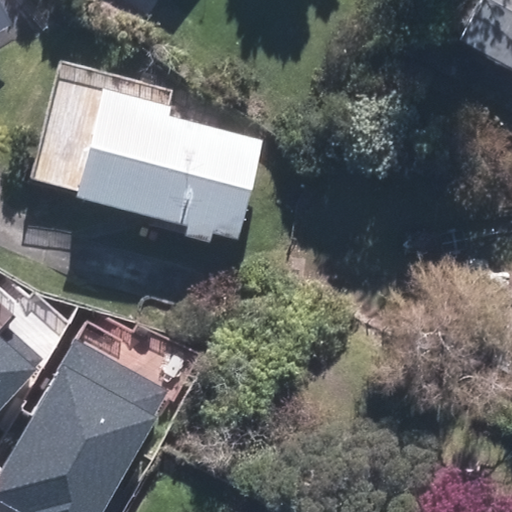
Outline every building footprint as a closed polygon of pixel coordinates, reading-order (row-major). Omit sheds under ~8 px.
[(511,0),(477,0),(454,43),(511,73),(511,0)] [(87,101),(62,197),(222,238),(247,142),(87,101)] [(511,316),(487,362),(511,375),(511,316)] [(0,342),(0,406),(32,371),(0,342)] [(72,344),(0,478),(0,498),(26,511),(102,511),(166,393),(72,344)]
